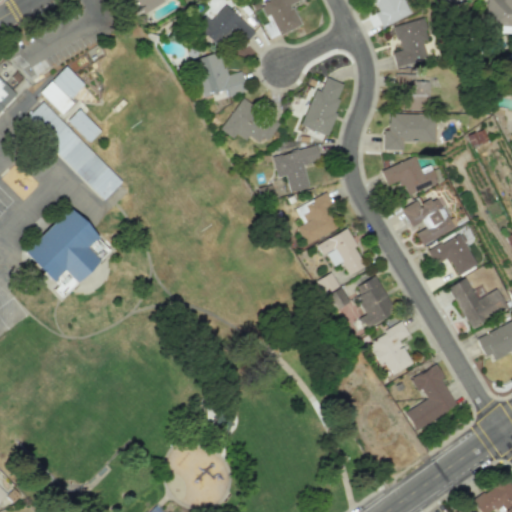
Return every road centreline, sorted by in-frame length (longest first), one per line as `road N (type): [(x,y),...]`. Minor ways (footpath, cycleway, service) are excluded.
road 1 (residential): [(501,429),(358,186),(353,143),(371,73),(340,0)]
road 2 (residential): [(511,421),(386,511)]
